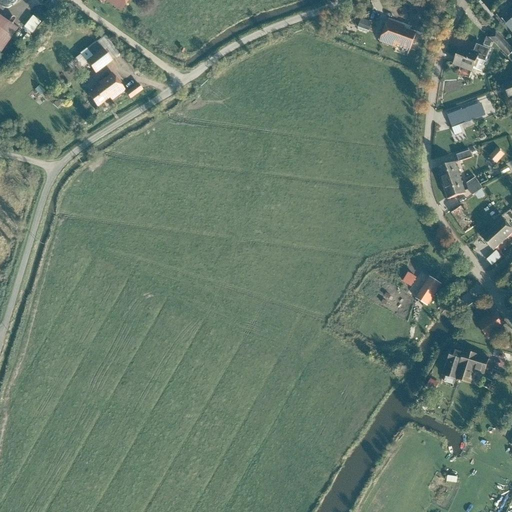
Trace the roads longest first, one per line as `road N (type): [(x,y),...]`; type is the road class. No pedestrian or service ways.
road 1 (unclassified): [(0,341),(51,174),(234,46),(345,0)]
road 2 (residential): [(511,324),(438,214),(424,174),(438,67),(469,0)]
road 3 (track): [(71,0),(186,78)]
